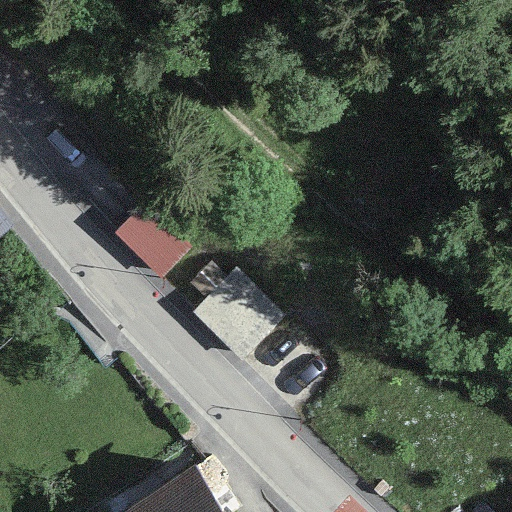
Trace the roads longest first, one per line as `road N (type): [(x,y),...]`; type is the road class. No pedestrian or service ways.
road 1 (residential): [(0,145),(93,256),(339,511)]
road 2 (track): [(150,0),(227,100),(307,179),(397,252),(511,321)]
